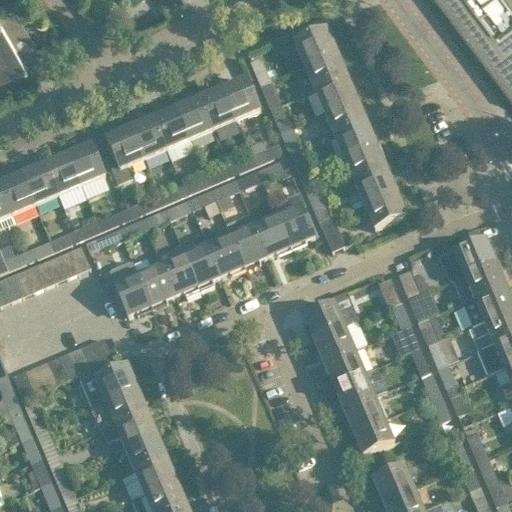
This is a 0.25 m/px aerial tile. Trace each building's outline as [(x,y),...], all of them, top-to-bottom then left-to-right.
[(511,0),(445,0),(511,89),(511,0)] [(0,79),(26,65),(23,60),(11,39),(26,30),(10,4),(0,9),(0,79)] [(107,16),(97,23),(104,32),(114,25),(107,16)] [(306,71),(337,58),(326,34),(296,48),(306,71)] [(316,94),(347,81),(337,58),(306,71),(316,94)] [(262,91),(272,87),(261,62),(251,67),(262,91)] [(326,118),(357,104),(347,81),(316,94),(326,118)] [(237,124),(261,114),(248,84),(224,94),(237,124)] [(272,114),(281,110),(272,87),(262,91),(272,114)] [(214,134),(237,124),(224,94),(201,104),(214,134)] [(191,144),(214,134),(201,104),(178,114),(191,144)] [(336,141),(366,128),(357,104),(326,118),(336,141)] [(282,137),(291,133),(281,110),(272,114),(282,137)] [(167,154),(191,144),(178,114),(155,124),(167,154)] [(144,164),(167,154),(155,124),(132,134),(144,164)] [(346,164),(376,151),(366,128),(336,141),(346,164)] [(291,160),(301,156),(291,133),(282,137),(291,160)] [(118,189),(133,183),(128,171),(144,164),(132,134),(108,144),(119,170),(111,173),(118,189)] [(253,159),(258,171),(281,161),(276,149),(267,153),(253,159)] [(82,191),(106,181),(93,150),(69,160),(82,191)] [(376,151),(346,164),(356,187),(386,174),(382,165),(386,163),(380,150),(377,152),(376,151)] [(301,183),(311,179),(301,156),(291,160),(301,183)] [(236,166),(232,157),(225,160),(229,169),(234,181),(258,171),(253,159),(236,166)] [(59,201),(82,191),(69,160),(46,170),(59,201)] [(211,190),(234,181),(229,169),(206,179),(211,190)] [(276,169),(259,176),(263,186),(281,179),(276,169)] [(36,210),(59,201),(46,170),(23,180),(36,210)] [(366,210),(396,197),(386,174),(356,187),(366,210)] [(259,176),(241,183),(246,194),(263,186),(259,176)] [(187,200),(211,190),(206,179),(183,189),(187,200)] [(311,207),(321,202),(311,179),(301,183),(311,207)] [(0,190),(13,220),(36,210),(23,180),(0,189),(0,190)] [(230,188),(212,196),(217,206),(230,200),(234,198),(230,188)] [(164,210),(187,200),(183,189),(159,199),(164,210)] [(0,234),(16,228),(13,220),(0,190),(0,234)] [(212,196),(195,203),(199,213),(205,211),(217,206),(212,196)] [(376,234),(407,221),(396,197),(366,210),(376,234)] [(279,221),(292,252),(316,242),(308,224),(303,211),(305,210),(300,198),(286,204),(291,216),(279,221)] [(133,224),(164,210),(159,199),(128,212),(133,224)] [(331,225),(321,202),(311,207),(321,230),(334,224),(331,225)] [(184,208),(166,215),(170,225),(188,218),(184,208)] [(102,236),(133,224),(128,212),(98,225),(102,236)] [(166,215),(149,223),(153,233),(170,225),(166,215)] [(251,219),(227,229),(232,241),(245,272),(269,262),(256,231),(251,219)] [(269,262),(292,252),(279,221),(256,231),(269,262)] [(333,257),(345,251),(334,224),(321,230),(325,239),(333,257)] [(78,247),(102,236),(98,225),(74,236),(78,247)] [(137,227),(120,235),(124,245),(142,238),(137,227)] [(120,235),(102,242),(106,253),(124,245),(120,235)] [(220,246),(216,235),(204,239),(209,251),(222,282),(245,272),(232,241),(220,246)] [(55,257),(78,247),(74,236),(50,245),(55,257)] [(197,256),(186,261),(199,291),(201,296),(215,290),(213,286),(222,282),(209,251),(204,239),(193,244),(197,256)] [(474,249),(441,263),(451,287),(466,281),(497,267),(487,243),(486,244),(474,249)] [(32,266),(55,257),(50,245),(27,255),(32,266)] [(81,278),(91,273),(82,251),(71,256),(81,278)] [(169,254),(158,259),(163,271),(176,301),(185,297),(187,302),(201,296),(199,291),(186,261),(174,266),(169,254)] [(8,276),(32,266),(27,255),(4,265),(8,276)] [(69,282),(81,278),(71,256),(60,260),(69,282)] [(153,311),(176,301),(158,259),(147,264),(152,275),(140,280),(153,311)] [(58,287),(69,282),(60,260),(48,265),(58,287)] [(0,279),(8,276),(4,265),(0,266),(0,279)] [(47,292),(58,287),(48,265),(37,270),(47,292)] [(134,267),(110,277),(116,290),(116,291),(118,297),(110,300),(121,316),(126,314),(129,321),(138,317),(151,312),(153,311),(146,295),(141,284),(140,280),(135,268),(134,267)] [(466,281),(454,286),(463,309),(476,304),(507,290),(497,267),(466,281)] [(35,297),(47,292),(37,270),(26,275),(35,297)] [(24,302),(35,297),(26,275),(14,280),(24,302)] [(412,275),(399,280),(409,304),(419,300),(422,298),(414,280),(412,275)] [(13,306),(24,302),(14,280),(3,284),(13,306)] [(392,311),(402,307),(392,283),(379,289),(389,312),(392,311)] [(0,305),(2,311),(13,306),(3,284),(0,285),(0,305)] [(476,304),(463,309),(473,332),(485,327),(511,315),(511,297),(510,299),(507,290),(476,304)] [(419,300),(409,304),(419,327),(429,323),(419,300)] [(340,318),(335,307),(304,321),(314,345),(345,331),(360,325),(354,312),(340,318)] [(412,330),(402,307),(392,311),(402,334),(412,330)] [(495,350),(511,342),(511,315),(485,327),(473,332),(483,355),(495,350)] [(429,323),(419,327),(429,351),(439,346),(438,345),(429,324),(429,323)] [(412,358),(422,354),(412,330),(402,334),(412,358)] [(324,368),(355,354),(345,331),(314,345),(324,368)] [(483,356),(479,357),(489,380),(489,381),(505,374),(511,371),(511,342),(495,350),(483,355),(483,356)] [(102,370),(114,365),(105,343),(93,348),(102,370)] [(439,346),(429,351),(439,374),(449,369),(439,346)] [(91,375),(102,370),(93,348),(82,353),(91,375)] [(80,380),(91,375),(82,353),(71,357),(80,380)] [(334,391),(365,378),(355,354),(324,368),(334,391)] [(421,381),(432,376),(422,354),(412,358),(421,381)] [(68,384),(80,380),(71,357),(59,362),(68,384)] [(56,389),(68,384),(59,362),(48,367),(56,389)] [(46,394),(56,389),(48,367),(37,372),(46,394)] [(449,369),(439,374),(449,397),(459,393),(449,369)] [(137,394),(127,370),(97,383),(95,377),(80,383),(93,413),(137,394)] [(511,387),(502,391),(505,399),(510,411),(511,413),(511,412),(511,371),(505,374),(511,387)] [(34,399),(46,394),(37,372),(25,377),(34,399)] [(431,405),(443,400),(432,376),(421,381),(431,405)] [(23,404),(33,399),(34,399),(25,377),(14,381),(23,404)] [(344,414),(375,401),(365,378),(334,391),(344,414)] [(8,381),(0,384),(0,391),(7,409),(7,410),(10,416),(20,411),(17,406),(8,381)] [(459,393),(449,397),(459,420),(469,416),(459,393)] [(103,436),(147,417),(137,394),(93,413),(103,436)] [(37,437),(47,433),(33,399),(23,404),(37,437)] [(441,428),(452,423),(443,400),(431,405),(441,428)] [(354,437),(385,424),(375,401),(344,414),(354,437)] [(20,411),(10,416),(22,446),(32,441),(20,411)] [(126,454),(157,440),(147,417),(103,436),(108,448),(121,442),(126,454)] [(364,461),(382,453),(395,448),(385,424),(354,437),(364,461)] [(46,460),(57,455),(47,433),(37,437),(46,460)] [(478,467),(489,462),(478,438),(467,442),(478,467)] [(136,477),(167,464),(157,440),(126,454),(136,477)] [(32,469),(42,464),(32,441),(22,446),(32,469)] [(461,474),(472,470),(461,445),(450,450),(461,474)] [(57,484),(67,479),(57,455),(46,460),(57,484)] [(489,462),(478,467),(487,490),(498,485),(492,470),(489,462)] [(42,493),(52,488),(42,464),(32,469),(42,493)] [(146,500),(177,487),(167,464),(136,477),(146,500)] [(384,507),(415,494),(405,470),(373,483),(384,507)] [(470,497),(482,493),(472,470),(461,474),(470,497)] [(66,506),(76,502),(67,479),(57,484),(66,506)] [(496,511),(500,511),(508,509),(498,485),(487,490),(496,511)] [(134,511),(181,511),(186,510),(177,487),(146,500),(132,506),(134,511)] [(50,511),(61,511),(62,511),(52,488),(42,493),(50,511)] [(489,511),(482,493),(470,497),(476,511),(489,511)] [(385,511),(422,511),(415,494),(384,507),(385,511)] [(68,511),(80,511),(76,502),(66,506),(68,511)]
